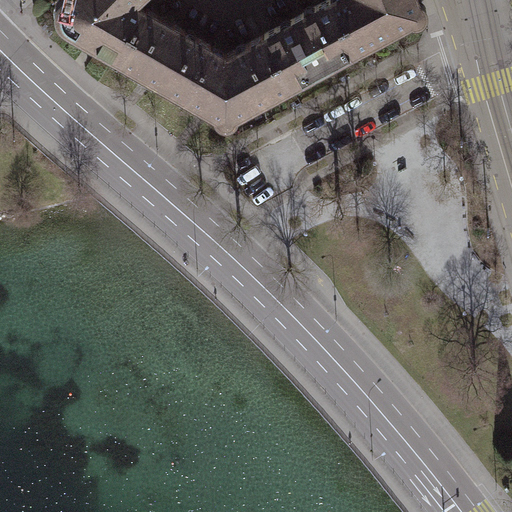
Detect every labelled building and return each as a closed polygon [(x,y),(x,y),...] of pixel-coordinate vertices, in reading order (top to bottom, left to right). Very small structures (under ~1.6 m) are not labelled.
[(61,0),(61,1),(58,7),(57,13),(59,18),(62,23),(66,27),(117,54),(144,7),(134,0),(61,0)] [(358,46),(333,0),(326,0),(263,34),(290,82),(358,46)] [(333,0),(358,46),(411,18),(414,19),(418,19),(421,18),(424,16),(426,12),(426,10),(426,7),(425,3),(422,1),(420,0),(333,0)] [(184,93),(212,45),(144,7),(117,54),(184,93)] [(290,82),(263,34),(226,53),(212,45),(184,93),(216,111),(217,117),(221,120),(225,121),(231,119),(234,116),(236,111),(290,82)]
